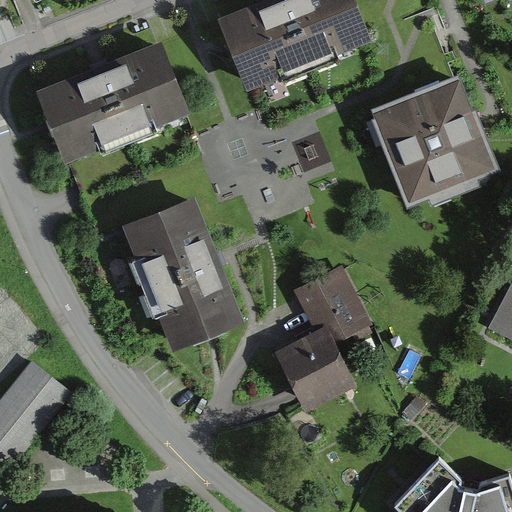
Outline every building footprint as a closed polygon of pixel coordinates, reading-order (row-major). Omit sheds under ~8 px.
[(251,74),(365,30),(353,0),(257,0),(227,11),(251,74)] [(62,160),(184,112),(160,51),(38,98),(62,160)] [(458,76),(381,107),(413,187),(490,156),(458,76)] [(237,320),(189,204),(123,231),(170,347),(237,320)] [(314,332),(270,353),(294,406),(342,384),(323,342),(363,323),(339,272),(296,292),(314,332)] [(511,274),(487,326),(511,338),(511,274)] [(68,394),(25,359),(0,390),(0,455),(11,464),(68,394)] [(475,494),(458,491),(460,481),(438,461),(397,504),(404,511),(511,511),(511,495),(508,477),(478,484),(475,494)]
